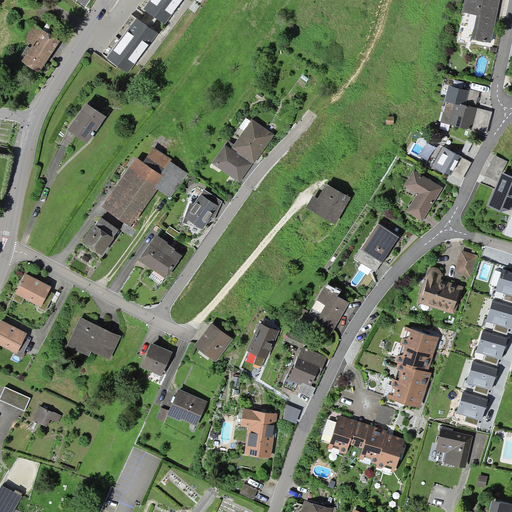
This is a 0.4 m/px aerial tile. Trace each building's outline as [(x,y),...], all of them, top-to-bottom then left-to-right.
[(148,0),(143,7),(165,23),(182,0),(148,0)] [(499,0),(464,0),(462,12),(479,15),(475,41),(493,44),(499,0)] [(158,33),(137,17),(107,57),(128,72),(158,33)] [(59,41),(43,31),(22,63),(39,73),(59,41)] [(468,90),(448,86),(445,102),(459,105),(465,106),(468,90)] [(473,130),(477,109),(465,106),(459,105),(455,126),(473,130)] [(101,123),(82,110),(67,130),(86,143),(101,123)] [(252,123),(235,147),(254,161),(271,137),(252,123)] [(250,163),(227,146),(216,162),(239,179),(250,163)] [(143,163),(136,158),(100,208),(130,229),(157,191),(170,200),(189,174),(153,148),(143,163)] [(0,195),(3,196),(11,155),(0,153),(0,195)] [(435,167),(449,174),(456,161),(442,154),(435,167)] [(407,212),(423,219),(443,188),(413,170),(404,185),(418,193),(407,212)] [(511,175),(502,171),(491,197),(511,207),(511,175)] [(349,196),(325,183),(310,211),(334,225),(349,196)] [(222,201),(204,188),(194,203),(190,202),(183,222),(203,229),(211,217),(214,218),(222,201)] [(120,231),(100,216),(81,241),(101,256),(120,231)] [(399,238),(378,224),(355,258),(377,272),(399,238)] [(170,226),(166,231),(176,239),(180,233),(170,226)] [(167,278),(183,256),(156,236),(140,259),(167,278)] [(456,253),(453,269),(464,273),(469,256),(456,253)] [(427,283),(420,303),(454,312),(463,287),(440,280),(441,276),(440,271),(438,269),(432,268),(428,271),(425,275),(425,279),(427,283)] [(511,272),(503,270),(497,289),(511,293),(511,272)] [(50,286),(25,273),(15,293),(40,306),(50,286)] [(351,303),(324,288),(306,320),(333,335),(351,303)] [(511,321),(511,305),(493,300),(487,319),(511,326),(511,321)] [(120,337),(80,318),(68,343),(109,362),(120,337)] [(27,334),(1,321),(0,322),(0,345),(17,354),(27,334)] [(277,331),(260,323),(248,350),(266,358),(277,331)] [(232,340),(210,324),(194,346),(216,362),(232,340)] [(438,338),(409,330),(399,364),(404,365),(428,372),(438,338)] [(507,338),(484,331),(478,350),(501,357),(507,338)] [(294,335),(288,332),(284,341),(290,343),(294,335)] [(173,353),(152,344),(141,367),(162,376),(173,353)] [(325,356),(302,347),(288,380),(312,390),(325,356)] [(497,368),(474,361),(468,380),(491,387),(497,368)] [(431,374),(404,365),(393,399),(420,408),(431,374)] [(241,377),(233,377),(232,386),(240,387),(241,377)] [(30,400),(5,388),(0,398),(0,402),(24,413),(30,400)] [(207,403),(178,390),(168,415),(196,427),(207,403)] [(487,399),(464,391),(458,410),(481,418),(487,399)] [(40,406),(33,420),(54,430),(60,416),(40,406)] [(394,411),(380,407),(376,421),(390,426),(394,411)] [(276,414),(242,411),(241,427),(248,428),(246,454),(272,457),(276,414)] [(368,425),(338,416),(328,450),(347,456),(349,446),(361,449),(368,425)] [(388,431),(370,426),(362,458),(378,462),(376,469),(394,474),(403,438),(387,434),(388,431)] [(473,437),(440,430),(436,451),(447,453),(445,463),(466,467),(473,437)] [(486,476),(476,475),(475,486),(485,487),(486,476)] [(245,484),(240,494),(253,500),(258,489),(245,484)] [(0,511),(10,511),(20,495),(1,487),(0,488),(0,511)] [(511,511),(511,506),(491,501),(488,511),(511,511)] [(330,511),(331,508),(304,502),(301,511),(330,511)]
